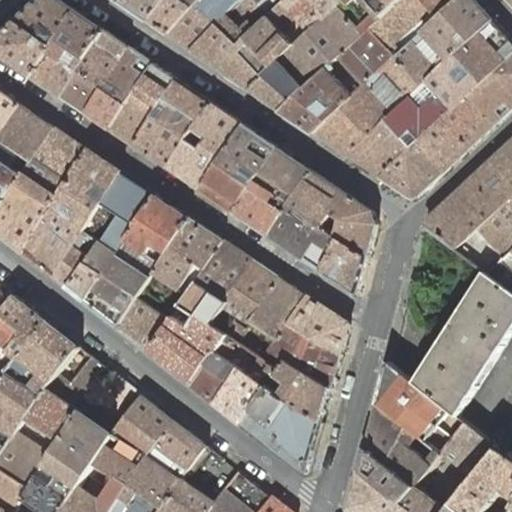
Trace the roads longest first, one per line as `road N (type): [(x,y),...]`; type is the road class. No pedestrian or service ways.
road 1 (residential): [(377,322),(0,77)]
road 2 (residential): [(0,252),(324,506)]
road 3 (residential): [(94,0),(413,217)]
road 4 (residential): [(377,322),(324,506)]
road 5 (residential): [(511,127),(413,217)]
